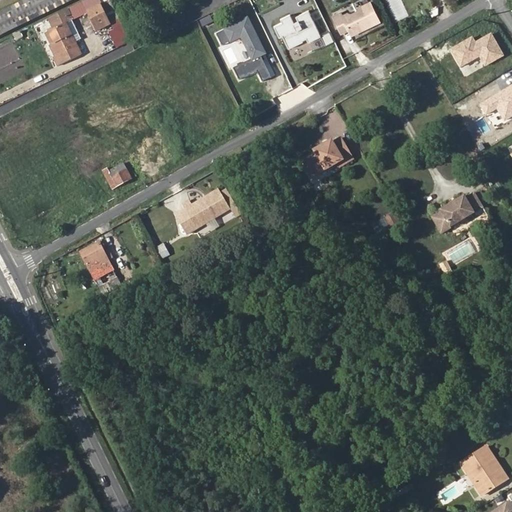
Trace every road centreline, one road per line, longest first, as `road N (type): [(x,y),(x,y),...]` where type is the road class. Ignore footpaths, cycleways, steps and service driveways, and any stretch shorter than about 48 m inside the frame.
road 1 (residential): [(6,272),(485,0)]
road 2 (secondary): [(6,272),(123,511)]
